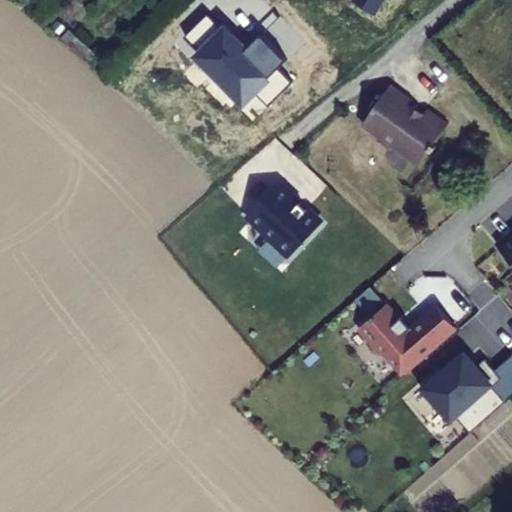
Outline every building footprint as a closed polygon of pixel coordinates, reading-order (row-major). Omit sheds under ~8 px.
[(384,0),(354,0),(354,1),(375,14),(384,0)] [(200,51),(194,56),(243,108),(257,95),(267,106),(292,83),(279,70),(287,62),(262,35),(249,47),(228,24),(222,30),(208,16),(186,36),(200,51)] [(392,85),(363,123),(377,134),(378,139),(389,147),(394,146),(411,159),(424,157),(449,125),(432,112),(430,111),(428,111),(426,112),(425,114),(412,104),(414,102),(392,85)] [(302,200),(280,179),(247,214),(290,255),(321,222),(299,202),(302,200)] [(511,260),(511,237),(501,247),(511,260)] [(395,321),(383,306),(358,328),(373,346),(375,344),(402,376),(455,330),(435,306),(409,328),(400,317),(395,321)] [(453,363),(451,360),(418,389),(434,408),(440,402),(467,433),(504,400),(491,385),(501,377),(483,357),(469,370),(459,358),(453,363)]
